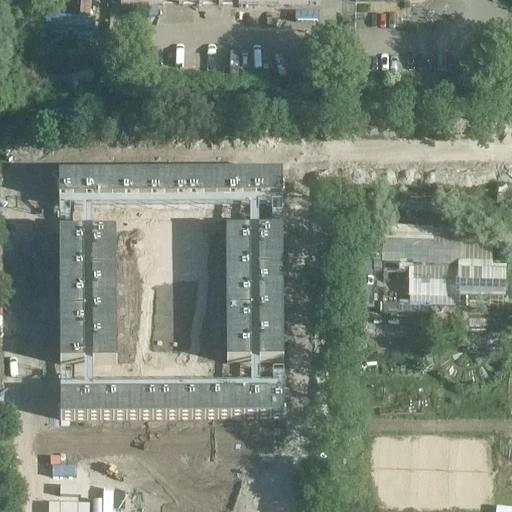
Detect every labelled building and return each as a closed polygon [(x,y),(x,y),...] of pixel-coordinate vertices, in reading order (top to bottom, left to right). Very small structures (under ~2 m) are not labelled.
[(222,144),(183,144),(183,169),(223,168),(222,144)] [(59,178),(58,178),(59,210),(69,211),(282,210),(282,177),(59,178)] [(435,201),(401,201),(401,214),(436,214),(435,201)] [(368,202),(351,219),(358,226),(375,209),(368,202)] [(282,232),(258,233),(259,365),(283,365),(282,232)] [(250,233),(226,233),(227,365),(251,365),(250,233)] [(84,234),(59,234),(60,366),(84,366),(84,234)] [(115,234),(92,234),(93,366),(117,366),(115,234)] [(411,306),(382,306),(382,317),(431,317),(432,309),(466,309),(465,302),(503,301),(503,275),(490,275),(489,247),(457,247),(457,235),(436,235),(436,245),(427,245),(427,238),(384,238),(383,276),(411,276),(411,306)] [(363,281),(353,281),(352,303),(362,303),(362,308),(373,308),(374,262),(363,262),(363,281)] [(364,325),(364,337),(410,340),(410,328),(364,325)] [(60,391),(60,424),(285,423),(284,389),(60,391)]
